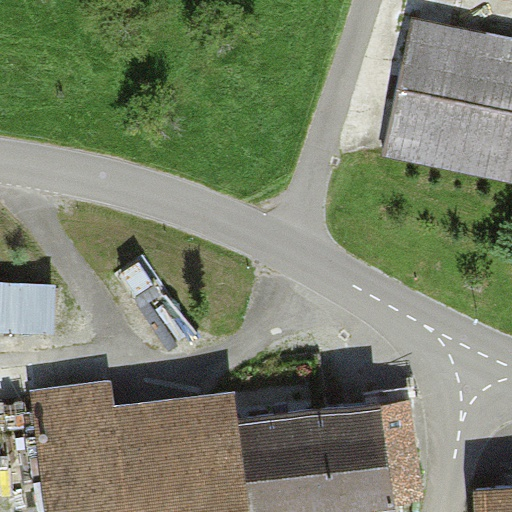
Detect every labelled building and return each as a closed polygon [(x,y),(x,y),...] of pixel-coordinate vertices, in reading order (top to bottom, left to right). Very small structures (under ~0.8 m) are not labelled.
[(511,31),(423,15),(399,152),(511,171),(511,31)] [(16,244),(0,243),(0,324),(16,324),(16,244)] [(427,511),(411,388),(59,433),(69,511),(427,511)] [(8,400),(8,502),(41,502),(41,400),(8,400)] [(511,511),(511,495),(487,497),(487,511),(511,511)]
